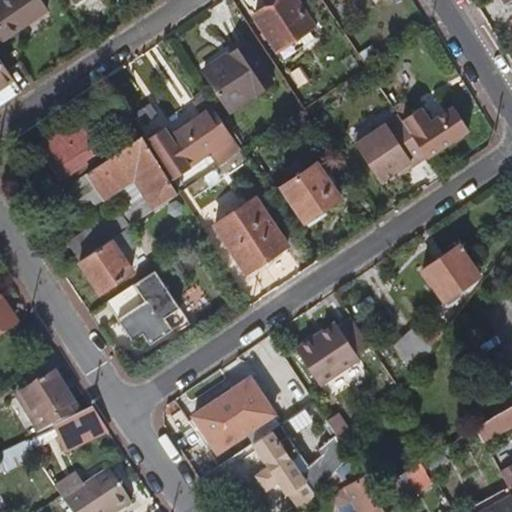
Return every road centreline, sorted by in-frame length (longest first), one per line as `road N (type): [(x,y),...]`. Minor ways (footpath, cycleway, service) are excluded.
road 1 (residential): [(511,153),(122,408)]
road 2 (residential): [(0,124),(188,0)]
road 3 (residential): [(122,408),(0,231)]
road 4 (residential): [(442,0),(511,112)]
road 5 (residential): [(193,511),(122,408)]
